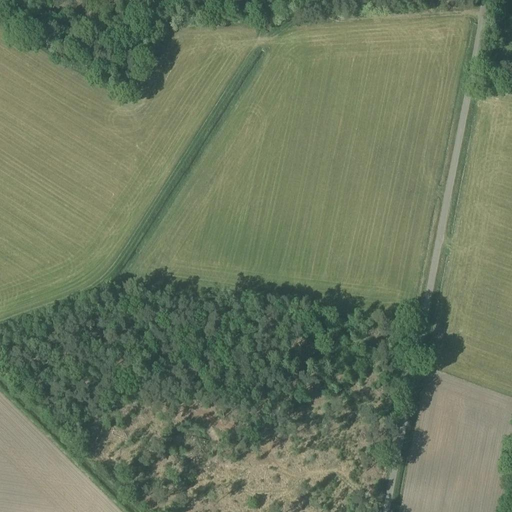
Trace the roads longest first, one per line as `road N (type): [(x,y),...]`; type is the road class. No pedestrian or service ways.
road 1 (unclassified): [(383,511),(483,0)]
road 2 (track): [(481,14),(354,17),(322,3),(297,14)]
